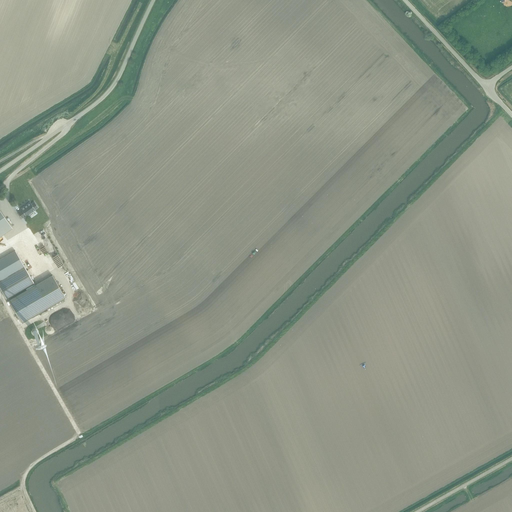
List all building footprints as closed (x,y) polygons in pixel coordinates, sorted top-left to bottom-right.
[(26,216),(35,210),(35,209),(38,207),(34,202),(31,204),(30,202),(20,209),(21,209),(17,212),(22,218),(25,215),(26,216)] [(0,234),(11,227),(0,210),(0,234)] [(15,250),(0,258),(0,279),(24,266),(15,250)] [(0,285),(7,298),(34,283),(24,267),(0,280),(0,285)] [(52,275),(8,300),(22,322),(65,297),(52,275)]
